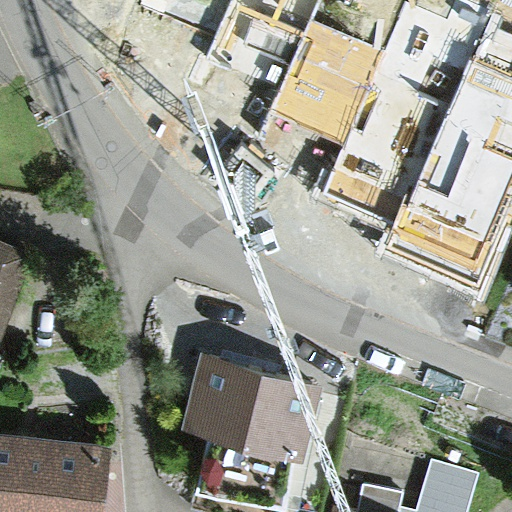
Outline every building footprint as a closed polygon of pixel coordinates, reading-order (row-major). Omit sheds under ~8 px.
[(153,0),(138,37),(147,41),(208,66),(198,90),(210,95),(271,121),(261,145),(273,150),(332,176),(323,197),(335,203),(394,230),(385,250),(400,257),(481,292),(506,235),(496,231),(511,193),(511,55),(481,43),(488,24),(433,0),(153,0)] [(0,331),(31,256),(0,242),(0,331)] [(327,387),(204,355),(183,435),(204,440),(186,508),(203,511),(278,511),(292,463),(306,466),(327,387)] [(0,436),(0,511),(102,511),(110,449),(0,436)] [(466,511),(478,473),(430,462),(419,509),(401,506),(404,493),(363,484),(357,511),(466,511)]
